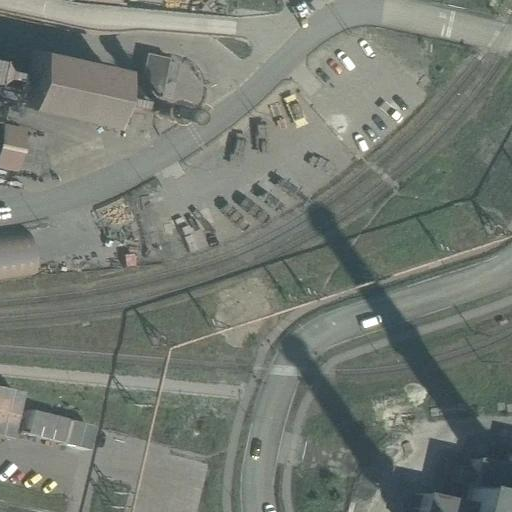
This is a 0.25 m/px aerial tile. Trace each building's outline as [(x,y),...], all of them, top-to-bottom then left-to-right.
[(201,31),(200,12),(147,14),(148,35),(159,35),(159,26),(172,26),(172,30),(195,29),(195,32),(201,31)] [(95,62),(14,44),(1,102),(82,120),(95,62)] [(165,57),(142,52),(134,87),(158,92),(160,80),(170,82),(174,63),(165,60),(165,57)] [(124,102),(126,93),(99,88),(98,98),(124,102)] [(274,143),(305,123),(291,102),(260,123),(274,143)] [(0,162),(3,163),(16,121),(0,116),(0,162)] [(27,228),(0,231),(0,280),(33,276),(27,228)] [(0,439),(2,440),(11,404),(13,393),(0,389),(0,439)] [(21,433),(19,443),(44,447),(57,449),(58,442),(62,416),(61,416),(25,410),(24,410),(23,416),(21,433)] [(385,449),(360,475),(377,492),(427,440),(410,423),(409,423),(385,449)] [(140,482),(161,486),(167,450),(146,447),(140,482)] [(511,511),(511,468),(470,459),(460,504),(414,494),(410,511),(511,511)] [(141,499),(139,511),(144,511),(157,511),(159,503),(141,499)]
